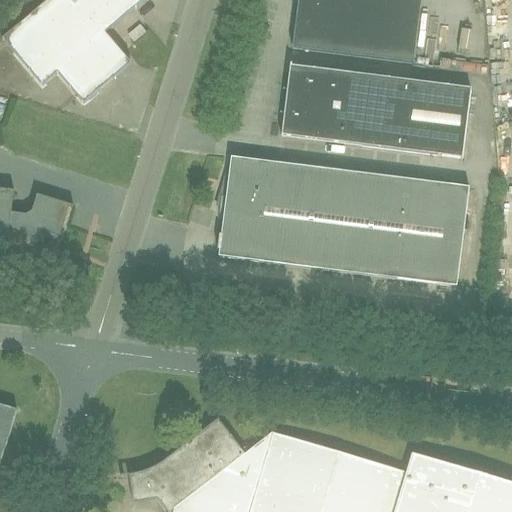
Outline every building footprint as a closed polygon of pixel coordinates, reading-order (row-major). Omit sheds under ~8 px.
[(49,0),(2,40),(42,87),(57,74),(83,105),(130,65),(104,35),(145,0),(49,0)] [(297,0),(292,50),(412,65),(420,0),(297,0)] [(290,68),(281,138),(461,160),(470,91),(290,68)] [(456,288),(468,189),(230,160),(221,190),(226,190),(218,259),(456,288)] [(69,207),(36,196),(28,211),(20,215),(11,214),(14,193),(0,190),(0,251),(6,252),(6,248),(38,252),(40,240),(47,235),(59,239),(69,207)] [(0,462),(15,412),(0,407),(0,462)] [(245,455),(218,420),(165,461),(151,470),(135,475),(164,511),(511,511),(511,483),(412,454),(406,473),(272,433),(245,455)]
